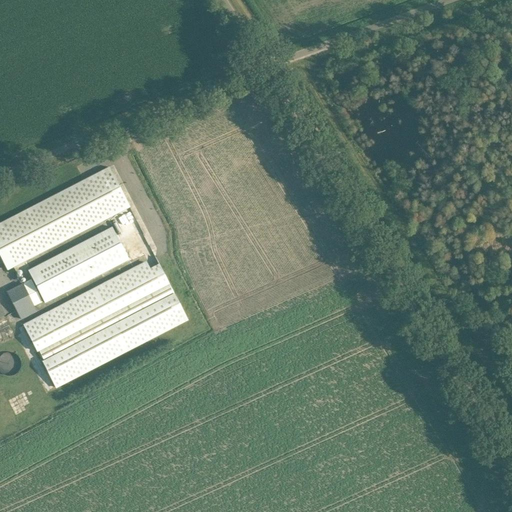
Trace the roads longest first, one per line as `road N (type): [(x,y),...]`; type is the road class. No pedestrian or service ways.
road 1 (track): [(511,455),(267,68)]
road 2 (unclassified): [(0,177),(267,68)]
road 3 (unclassified): [(267,68),(469,0)]
